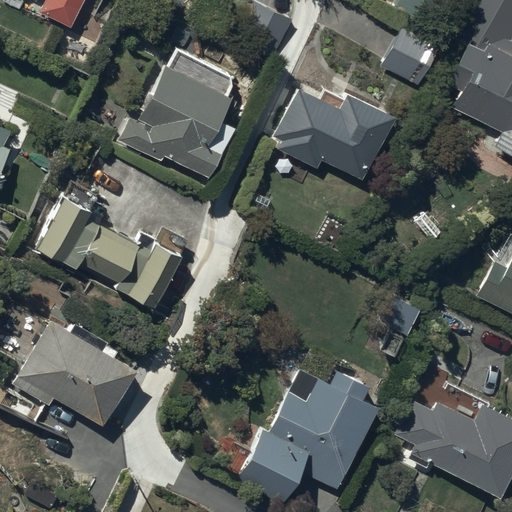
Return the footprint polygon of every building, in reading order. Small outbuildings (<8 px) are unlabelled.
[(47,0),(41,13),(73,28),(86,0),(47,0)] [(397,0),(395,5),(428,21),(437,0),(397,0)] [(511,27),(511,0),(460,0),(446,30),(464,39),(445,79),(457,85),(450,101),(499,124),(491,142),(511,151),(511,36),(509,34),(511,27)] [(397,31),(379,68),(418,87),(437,50),(397,31)] [(158,152),(161,146),(205,166),(214,147),(200,141),(204,132),(211,135),(217,121),(213,119),(220,102),(227,105),(231,95),(221,90),(226,81),(224,72),(172,47),(165,63),(158,60),(155,67),(158,68),(148,89),(146,88),(139,102),(141,103),(134,117),(126,113),(117,133),(158,152)] [(293,88),(270,133),(279,137),(275,146),(314,166),(319,157),(359,178),(390,118),(342,93),(339,98),(321,88),(315,100),(293,88)] [(0,175),(11,155),(2,150),(9,136),(0,130),(0,175)] [(61,202),(35,249),(152,313),(179,263),(175,261),(185,241),(161,228),(146,254),(97,228),(95,231),(85,226),(90,217),(61,202)] [(511,232),(506,230),(482,280),(511,294),(511,232)] [(47,397),(52,386),(101,409),(131,348),(110,339),(114,331),(102,325),(104,322),(71,305),(66,315),(47,305),(11,379),(47,397)] [(260,416),(236,472),(279,490),(292,460),(335,478),(375,388),(361,382),(366,370),(333,356),(327,370),(296,356),(268,420),(260,416)] [(511,409),(477,396),(471,410),(432,395),(429,404),(409,396),(394,432),(413,440),(406,456),(426,463),(428,459),(496,486),(500,475),(511,480),(511,409)]
